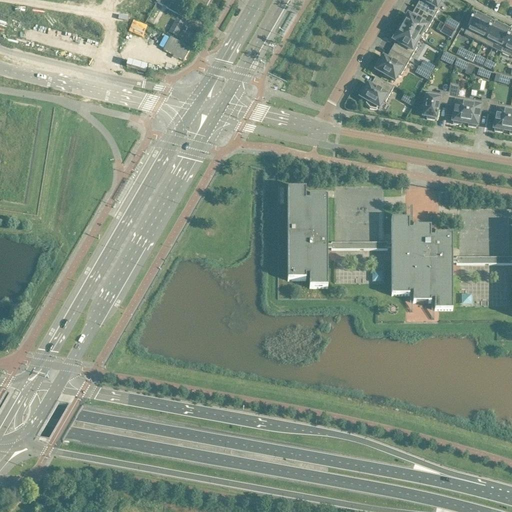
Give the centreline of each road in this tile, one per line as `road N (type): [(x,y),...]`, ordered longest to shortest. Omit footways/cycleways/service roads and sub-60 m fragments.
road 1 (primary): [(493,494),(0,401)]
road 2 (primary): [(0,422),(475,511)]
road 3 (primary): [(493,494),(343,437),(56,389)]
road 4 (primary): [(22,445),(375,511)]
road 5 (secondary): [(191,116),(32,387)]
road 6 (secondary): [(56,389),(213,121)]
road 7 (residential): [(315,143),(511,179)]
road 8 (unclassified): [(0,70),(191,116)]
road 9 (residential): [(511,163),(319,128)]
road 10 (unclassified): [(167,92),(0,49)]
road 11 (residential): [(391,0),(319,128)]
road 12 (residential): [(8,0),(128,18)]
road 13 (secondary): [(223,105),(283,0)]
